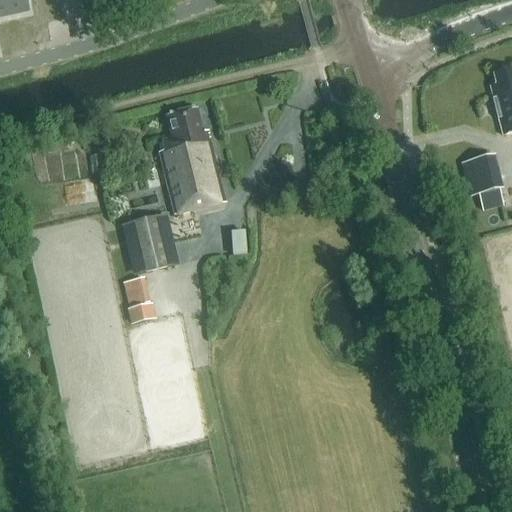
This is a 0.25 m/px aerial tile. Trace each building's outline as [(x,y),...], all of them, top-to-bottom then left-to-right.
[(0,0),(0,17),(27,12),(24,0),(0,0)] [(502,138),(511,135),(511,71),(494,76),(497,87),(490,89),(502,138)] [(173,215),(224,203),(207,132),(202,133),(196,111),(166,118),(172,142),(162,145),(164,153),(158,154),(173,215)] [(499,191),(478,196),(482,213),(503,208),(499,191)] [(121,227),(133,278),(179,267),(167,216),(121,227)] [(232,254),(246,253),(245,230),(231,231),(232,254)] [(150,306),(129,311),(133,326),(154,321),(150,306)]
